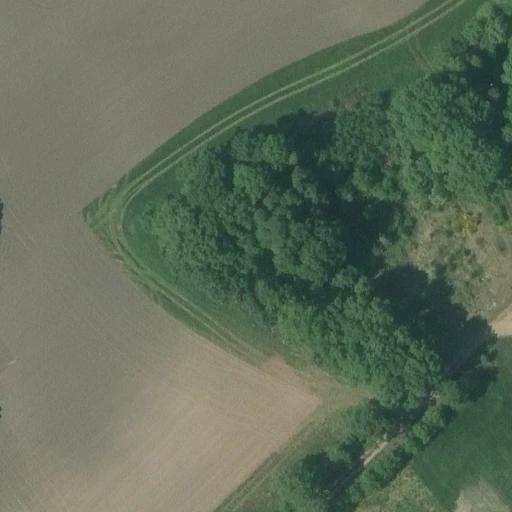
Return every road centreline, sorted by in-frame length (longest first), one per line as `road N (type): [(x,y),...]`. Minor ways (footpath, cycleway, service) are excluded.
road 1 (track): [(511,314),(304,511)]
road 2 (track): [(511,206),(478,143),(411,55)]
